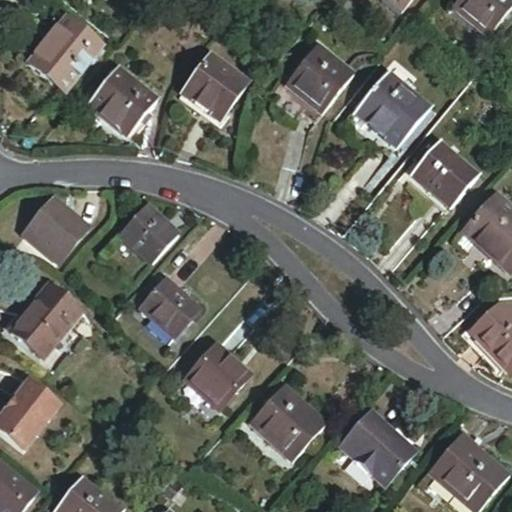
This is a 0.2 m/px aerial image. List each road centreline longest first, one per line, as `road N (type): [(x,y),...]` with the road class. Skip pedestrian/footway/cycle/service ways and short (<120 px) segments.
road 1 (residential): [(491,408),(432,359),(384,296),(337,255),(227,195),(179,187)]
road 2 (residential): [(179,187),(263,237),(344,327),(413,373),(491,408)]
road 3 (residential): [(0,172),(179,187)]
